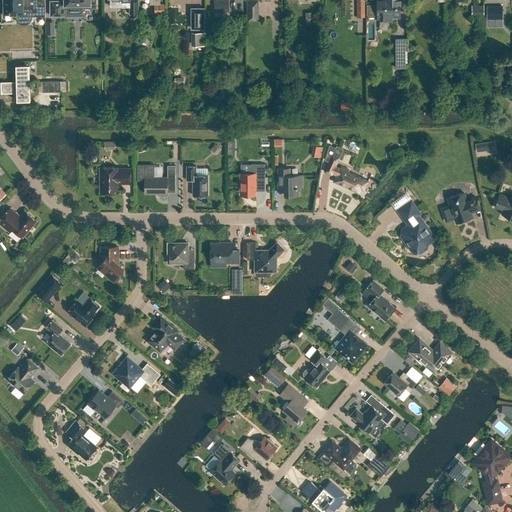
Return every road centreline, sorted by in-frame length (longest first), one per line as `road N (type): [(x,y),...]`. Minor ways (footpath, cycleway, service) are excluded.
road 1 (residential): [(99,511),(37,430),(47,403),(138,292),(141,220)]
road 2 (residential): [(427,297),(335,220),(141,220)]
road 3 (residential): [(253,505),(427,297)]
road 4 (residential): [(141,220),(62,210),(0,135)]
